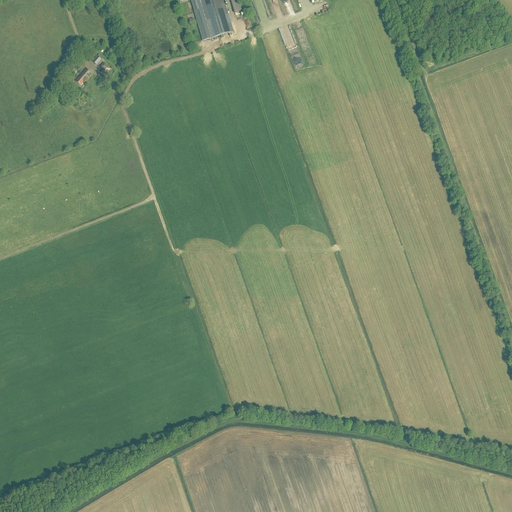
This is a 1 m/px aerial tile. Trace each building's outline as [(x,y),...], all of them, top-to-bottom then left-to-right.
[(190,0),(203,42),(212,39),(233,33),(229,16),(223,0),(190,0)] [(230,0),(236,17),(243,15),(238,0),(230,0)] [(249,11),(251,19),(257,18),(255,9),(249,11)] [(100,74),(104,77),(110,70),(103,64),(100,67),(103,70),(100,74)] [(84,84),(92,74),(86,70),(75,82),(80,86),(83,83),(84,84)]
